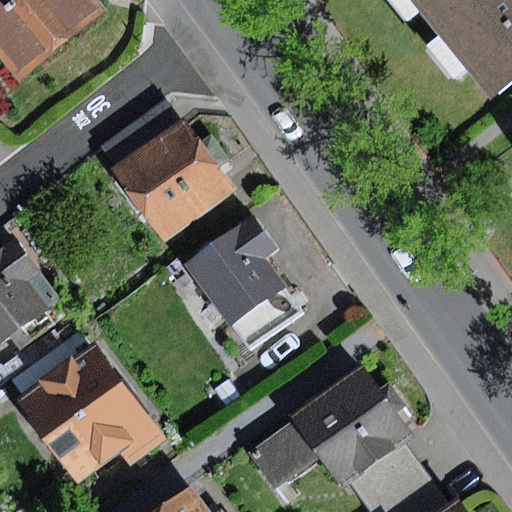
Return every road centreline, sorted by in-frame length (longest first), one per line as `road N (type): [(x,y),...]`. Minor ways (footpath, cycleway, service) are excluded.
road 1 (residential): [(234,15),(511,409)]
road 2 (residential): [(0,195),(234,15)]
